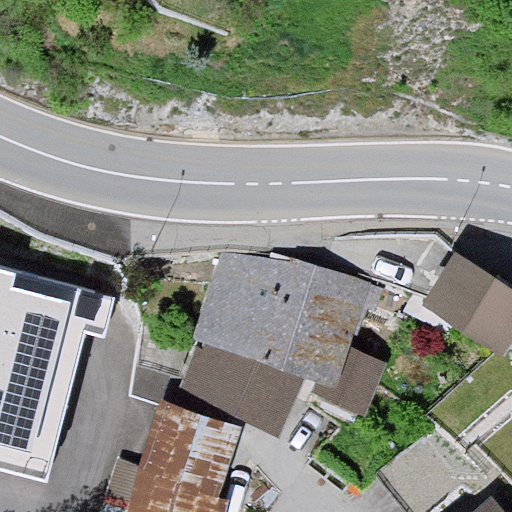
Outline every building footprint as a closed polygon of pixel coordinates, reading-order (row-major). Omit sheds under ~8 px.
[(0,460),(54,473),(100,278),(0,254),(0,460)] [(361,296),(211,268),(169,411),(285,453),(299,393),(331,397),(361,296)] [(511,319),(440,272),(412,313),(484,361),(511,319)] [(214,511),(234,437),(151,415),(125,511),(214,511)] [(493,511),(483,499),(467,511),(493,511)]
